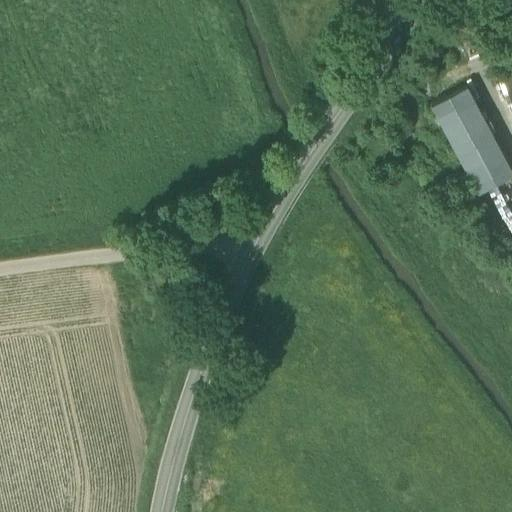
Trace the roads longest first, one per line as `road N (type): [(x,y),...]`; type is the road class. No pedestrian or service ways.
road 1 (secondary): [(252,241),(420,0)]
road 2 (secondary): [(163,511),(194,393),(252,241)]
road 3 (residential): [(0,273),(252,241)]
